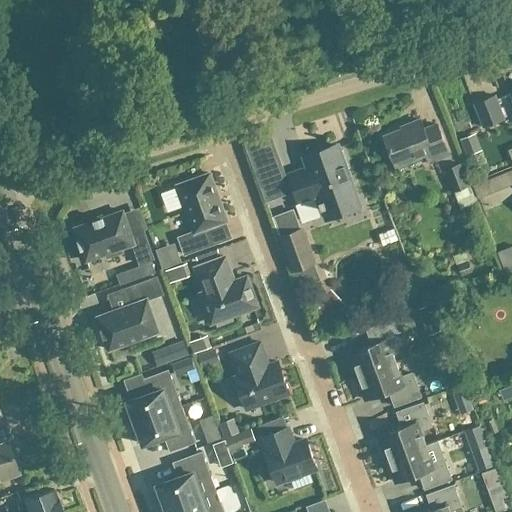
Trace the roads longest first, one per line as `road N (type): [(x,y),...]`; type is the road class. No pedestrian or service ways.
road 1 (residential): [(224,128),(368,511)]
road 2 (secondary): [(112,511),(2,196)]
road 3 (residential): [(511,35),(224,128)]
road 4 (residential): [(224,128),(2,196)]
